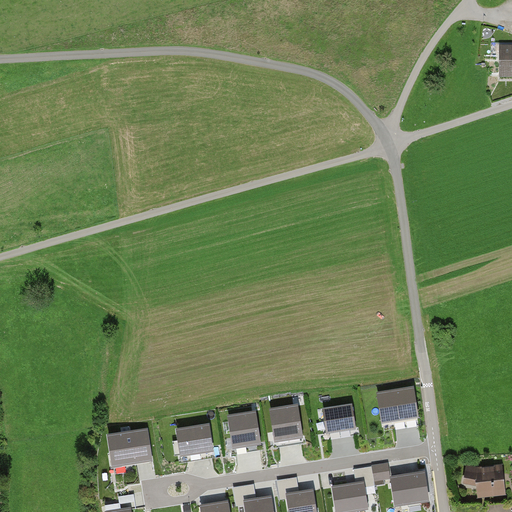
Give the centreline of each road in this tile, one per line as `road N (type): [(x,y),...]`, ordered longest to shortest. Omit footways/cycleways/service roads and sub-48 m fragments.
road 1 (unclassified): [(395,148),(354,99),(311,73),(191,51),(0,61)]
road 2 (unclassified): [(0,257),(395,148)]
road 3 (unclassified): [(434,449),(395,148)]
road 4 (track): [(511,107),(395,148),(395,121),(410,86),(470,0)]
road 5 (residential): [(434,449),(204,485)]
